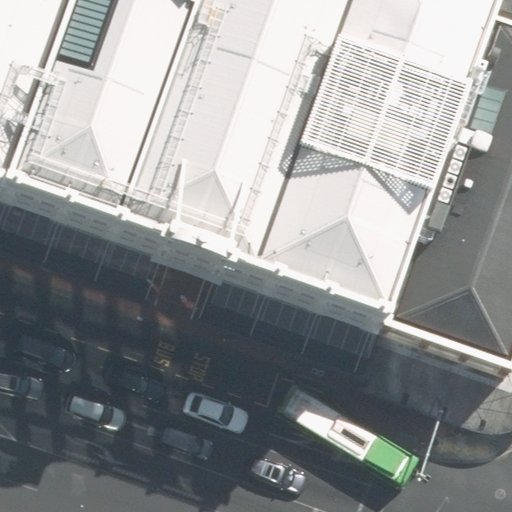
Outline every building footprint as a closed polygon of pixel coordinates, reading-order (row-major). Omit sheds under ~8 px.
[(0,0),(0,200),(2,201),(69,0),(0,0)] [(500,0),(69,0),(2,201),(379,334),(500,0)] [(511,0),(500,0),(379,334),(505,378),(511,358),(511,0)] [(0,257),(86,288),(361,384),(379,334),(2,201),(0,200),(0,257)] [(379,334),(361,384),(357,393),(469,434),(500,438),(511,435),(511,358),(505,378),(379,334)]
